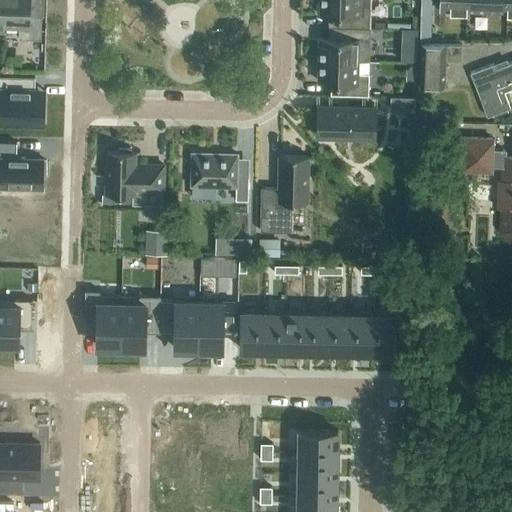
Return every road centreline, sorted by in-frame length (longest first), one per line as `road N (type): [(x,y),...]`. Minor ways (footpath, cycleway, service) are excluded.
road 1 (residential): [(136,384),(370,389),(369,511)]
road 2 (residential): [(82,106),(255,109),(275,94),(284,73),(286,0)]
road 3 (residential): [(73,383),(82,106)]
road 4 (residential): [(70,511),(73,383)]
road 5 (residential): [(136,384),(135,511)]
